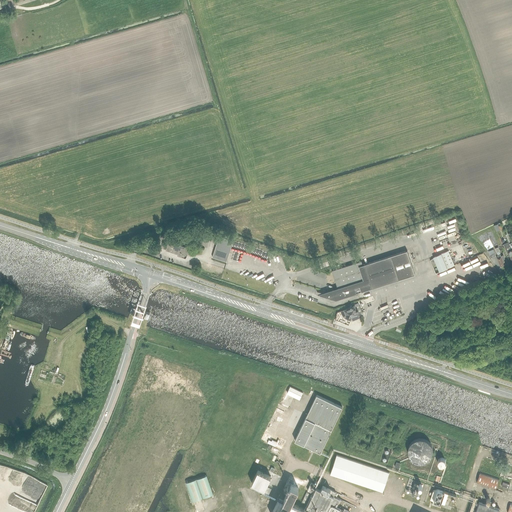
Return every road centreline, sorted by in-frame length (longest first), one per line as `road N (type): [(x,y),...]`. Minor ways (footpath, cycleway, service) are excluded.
road 1 (tertiary): [(71,481),(106,410),(150,273)]
road 2 (secondary): [(316,330),(150,273)]
road 3 (unclassified): [(359,345),(363,336),(511,275)]
road 4 (secondary): [(511,395),(359,345)]
road 5 (secondary): [(150,273),(0,224)]
